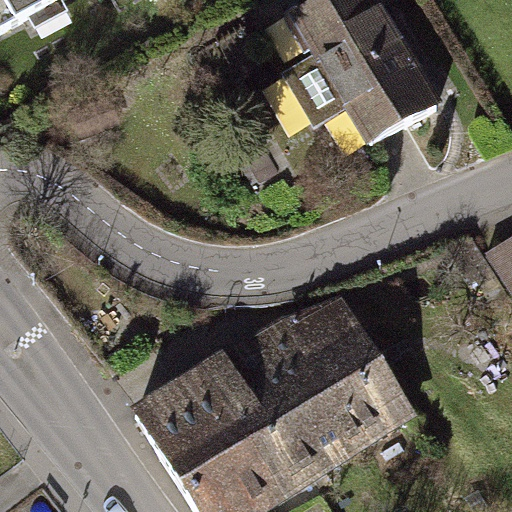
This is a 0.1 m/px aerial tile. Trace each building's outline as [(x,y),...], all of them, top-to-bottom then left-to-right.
[(83,0),(0,0),(0,27),(5,38),(83,0)] [(373,0),(314,0),(283,18),(361,158),(438,115),(373,0)] [(511,246),(497,252),(511,293),(511,246)] [(342,295),(216,344),(315,493),(425,413),(342,295)] [(213,511),(286,511),(315,493),(216,344),(137,397),(213,511)]
